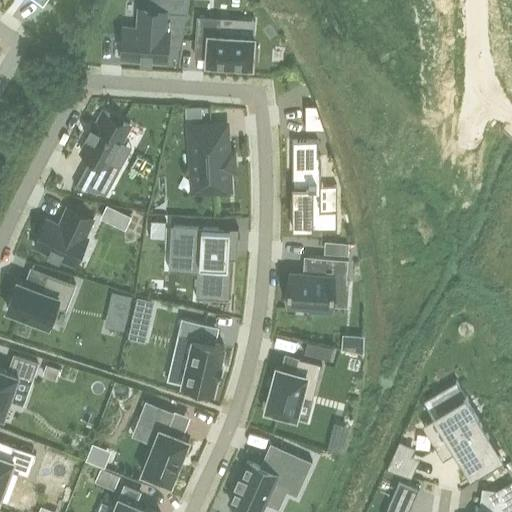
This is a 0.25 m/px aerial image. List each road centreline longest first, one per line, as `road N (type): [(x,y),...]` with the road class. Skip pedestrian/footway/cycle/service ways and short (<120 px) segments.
road 1 (residential): [(197,511),(249,370),(269,249),(261,93),(80,79),(0,247)]
road 2 (residential): [(477,0),(480,97),(511,119)]
